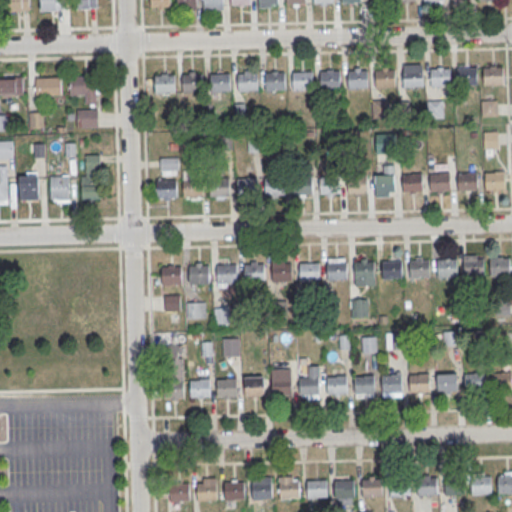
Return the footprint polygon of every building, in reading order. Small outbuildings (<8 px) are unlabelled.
[(29,11),(29,0),(7,0),(7,11),(29,11)] [(40,0),(40,10),(62,10),(62,0),(40,0)] [(74,0),(75,8),(97,8),(96,0),(74,0)] [(169,0),(149,0),(149,8),(170,8),(169,0)] [(203,0),(222,0),(223,10),(203,11),(203,0)] [(457,67),(457,84),(476,83),(476,66),(457,67)] [(483,67),(483,84),(502,83),(501,66),(483,67)] [(430,68),(431,85),(450,84),(449,67),(430,68)] [(375,69),(375,86),(394,86),(394,68),(375,69)] [(403,69),(403,86),(422,85),(421,68),(403,69)] [(348,70),(348,87),(367,87),(366,69),(348,70)] [(292,71),(293,88),(312,88),(311,70),(292,71)] [(320,71),(321,88),(339,87),(339,70),(320,71)] [(265,72),(266,89),(284,88),(284,71),(265,72)] [(237,72),(238,90),(257,89),(256,72),(237,72)] [(182,74),(183,91),(201,90),(201,73),(182,74)] [(210,73),(211,90),(229,90),(229,73),(210,73)] [(0,93),(23,93),(23,75),(0,74),(0,93)] [(155,75),(156,93),(175,92),(174,75),(155,75)] [(69,77),(95,76),(96,94),(70,94),(69,77)] [(35,78),(61,77),(61,95),(36,95),(35,78)] [(443,99),(427,99),(427,117),(443,117),(443,99)] [(497,117),(497,99),(481,99),(481,117),(497,117)] [(387,115),(387,100),(374,100),(374,115),(387,115)] [(77,126),(97,126),(97,109),(77,109),(77,126)] [(42,112),(28,112),(28,127),(42,127),(42,112)] [(483,147),(497,147),(497,130),(483,130),(483,147)] [(375,151),(392,151),(392,133),(375,133),(375,151)] [(12,140),(0,139),(0,157),(12,157),(12,140)] [(99,153),(82,153),(82,197),(99,197),(99,153)] [(177,175),(177,156),(159,156),(159,175),(177,175)] [(457,173),(476,172),(477,190),(458,190),(457,173)] [(485,173),(504,172),(505,190),(485,190),(485,173)] [(402,174),(421,173),(422,191),(402,192),(402,174)] [(429,174),(449,173),(449,191),(430,191),(429,174)] [(38,198),(38,174),(19,175),(19,198),(38,198)] [(50,200),(69,200),(69,175),(50,175),(50,200)] [(319,176),(339,175),(339,193),(320,194),(319,176)] [(347,176),(366,175),(367,192),(347,193),(347,176)] [(374,175),(394,175),(394,192),(375,193),(374,175)] [(292,177),(312,176),(312,194),(293,195),(292,177)] [(237,178),(256,177),(257,195),(238,196),(237,178)] [(265,177),(284,177),(285,194),(265,195),(265,177)] [(210,179),(229,178),(230,196),(211,196),(210,179)] [(157,180),(176,179),(177,197),(157,197),(157,180)] [(183,179),(203,179),(203,196),(184,197),(183,179)] [(509,256),(489,256),(489,274),(509,274),(509,256)] [(436,260),(456,259),(456,277),(437,277),(436,260)] [(463,259),(483,259),(483,276),(464,277),(463,259)] [(409,260),(428,260),(429,277),(410,278),(409,260)] [(382,261),(401,261),(402,278),(382,279),(382,261)] [(327,262),(346,262),(347,279),(327,280),(327,262)] [(354,262),(373,262),(374,279),(354,280),(354,262)] [(272,264),(291,263),(292,281),(273,281),(272,264)] [(299,263),(319,263),(319,280),(300,281),(299,263)] [(217,265),(236,264),(237,282),(218,283),(217,265)] [(244,264),(264,264),(264,281),(245,282),(244,264)] [(189,266),(209,265),(209,283),(190,283),(189,266)] [(162,267),(181,266),(182,284),(163,284),(162,267)] [(163,294),(163,310),(179,310),(179,294),(163,294)] [(367,316),(367,298),(350,298),(350,316),(367,316)] [(206,317),(206,301),(186,301),(186,317),(206,317)] [(229,323),(229,308),(214,308),(214,323),(229,323)] [(239,355),(239,337),(222,337),(222,355),(239,355)] [(272,370),(291,369),(292,395),(272,395),(272,370)] [(492,373),(511,372),(511,390),(492,390),(492,373)] [(436,374),(456,373),(456,391),(437,391),(436,374)] [(464,373),(483,373),(484,390),(464,391),(464,373)] [(409,374),(428,374),(429,391),(409,392),(409,374)] [(354,376),(373,375),(374,393),(355,394),(354,376)] [(381,375),(401,375),(401,392),(382,393),(381,375)] [(326,376),(345,376),(346,393),(327,394),(326,376)] [(299,378),(318,377),(319,395),(300,395),(299,378)] [(217,379),(236,378),(237,396),(217,396),(217,379)] [(244,378),(264,378),(264,395),(245,396),(244,378)] [(190,379),(209,379),(210,396),(191,397),(190,379)] [(164,380),(184,380),(184,397),(165,398),(164,380)] [(470,477),(490,476),(490,494),(471,495),(470,477)] [(496,477),(511,476),(511,494),(497,494),(496,477)] [(444,477),(464,477),(464,494),(445,495),(444,477)] [(389,479),(409,478),(409,496),(390,497),(389,479)] [(416,478),(436,478),(436,495),(417,496),(416,478)] [(361,480),(381,479),(381,497),(362,497),(361,480)] [(307,481),(326,480),(327,498),(307,499),(307,481)] [(334,480),(353,480),(354,497),(334,498),(334,480)] [(279,481),(298,481),(299,498),(280,499),(279,481)] [(225,482),(244,482),(245,499),(225,500),(225,482)] [(253,482),(272,482),(273,499),(253,500),(253,482)] [(197,483),(217,483),(217,500),(198,501),(197,483)] [(170,484),(189,484),(190,501),(170,502),(170,484)]
